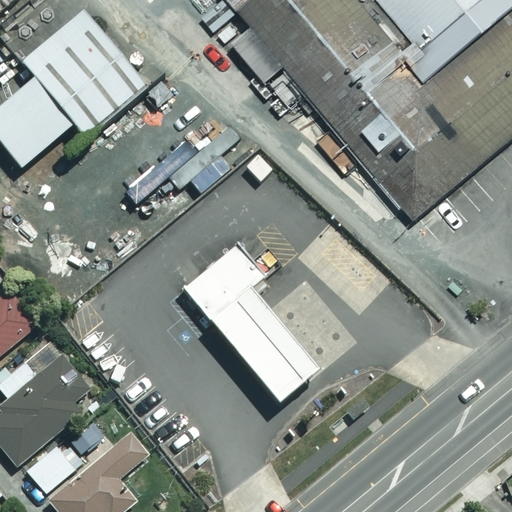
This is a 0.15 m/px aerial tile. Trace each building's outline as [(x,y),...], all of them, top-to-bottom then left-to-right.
[(208,4),(208,0),(177,0),(179,4),(188,11),(193,11),(204,8),(208,4)] [(230,0),(241,13),(256,0),(230,0)] [(417,220),(491,158),(430,89),(412,68),(426,56),(378,0),(256,0),(241,13),(417,220)] [(511,0),(378,0),(426,56),(412,68),(430,89),(511,20),(511,0)] [(511,140),(511,20),(430,89),(491,158),(511,140)] [(152,108),(85,29),(25,79),(91,158),(152,108)] [(251,155),(229,127),(194,154),(187,145),(124,195),(133,206),(168,179),(187,204),(251,155)] [(61,269),(8,214),(0,220),(0,270),(28,300),(61,269)] [(236,246),(180,292),(278,410),(317,378),(249,296),(266,282),(236,246)] [(0,354),(34,327),(0,285),(0,354)] [(89,389),(50,343),(0,385),(0,392),(8,403),(0,409),(0,452),(14,468),(78,414),(71,405),(89,389)] [(145,459),(127,437),(47,505),(52,511),(122,511),(133,503),(116,483),(145,459)] [(74,468),(55,447),(25,474),(44,495),(74,468)]
